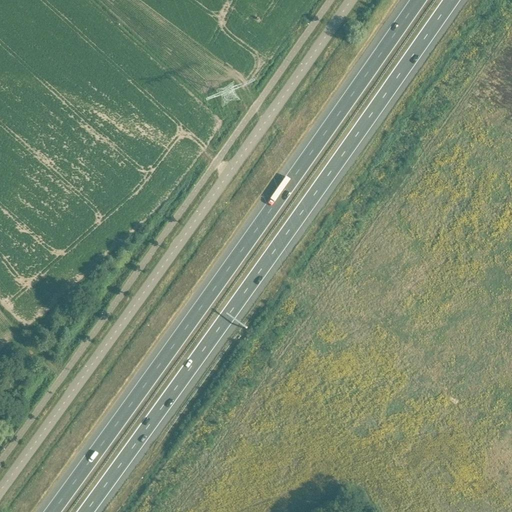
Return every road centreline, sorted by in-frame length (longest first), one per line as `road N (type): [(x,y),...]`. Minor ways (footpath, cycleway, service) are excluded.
road 1 (motorway): [(85,511),(454,0)]
road 2 (motorway): [(416,0),(54,511)]
road 3 (unclassified): [(0,491),(351,0)]
